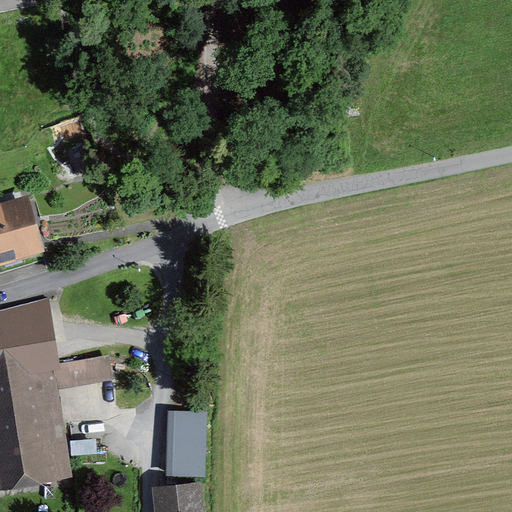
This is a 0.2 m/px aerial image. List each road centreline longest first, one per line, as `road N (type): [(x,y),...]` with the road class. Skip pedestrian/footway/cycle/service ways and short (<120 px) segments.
road 1 (residential): [(511,155),(258,206),(0,297)]
road 2 (track): [(151,511),(173,238)]
road 3 (track): [(173,238),(205,81),(207,0)]
